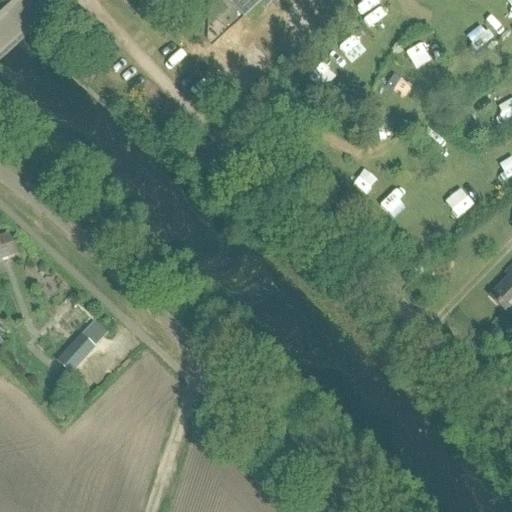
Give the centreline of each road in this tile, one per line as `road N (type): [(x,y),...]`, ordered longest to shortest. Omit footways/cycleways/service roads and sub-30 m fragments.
road 1 (track): [(511,427),(79,0)]
road 2 (unclassified): [(361,511),(0,171)]
road 3 (track): [(206,359),(150,511)]
